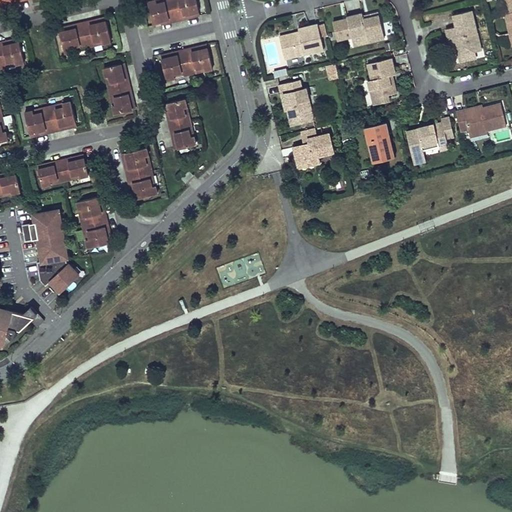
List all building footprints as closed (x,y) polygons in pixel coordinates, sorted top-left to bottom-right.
[(153,0),(148,1),(153,22),(160,20),(161,24),(168,22),(177,20),(171,0),(170,0),(157,3),(156,0),(153,0)] [(171,0),(177,20),(183,18),(192,16),(191,13),(199,11),(196,0),(171,0)] [(481,50),(472,10),(454,15),(456,27),(446,29),(448,36),(449,43),(455,41),(457,46),(459,56),(475,51),(481,50)] [(352,37),(352,38),(367,34),(369,41),(385,37),(379,12),(369,15),(370,17),(364,19),(363,16),(362,13),(354,15),(347,17),(347,18),(348,20),(344,21),(343,19),(333,21),(338,40),(352,37)] [(103,44),(111,42),(106,21),(99,23),(98,19),(90,21),(82,23),(87,43),(102,40),(103,44)] [(87,43),(82,23),(74,25),(67,27),(68,30),(60,32),(65,52),(73,51),(72,47),(87,43)] [(280,41),(285,59),(324,49),(317,24),(298,29),(299,32),(300,36),(280,41)] [(279,37),(280,41),(300,36),(299,32),(290,34),(279,37)] [(367,34),(352,38),(354,45),(369,41),(367,34)] [(5,42),(0,42),(0,61),(1,64),(15,61),(16,64),(25,62),(20,41),(12,43),(11,40),(5,42)] [(184,50),(189,71),(204,67),(205,71),(213,69),(208,48),(200,50),(199,46),(192,48),(184,50)] [(169,57),(162,59),(167,80),(175,78),(174,74),(189,71),(184,50),(174,52),(168,54),(169,57)] [(475,51),(459,56),(460,62),(477,58),(475,51)] [(389,95),(397,93),(394,81),(391,81),(390,76),(393,75),(396,75),(395,69),(392,58),(369,63),(372,79),(369,80),(373,99),(389,95)] [(339,77),(335,63),(326,66),(330,80),(339,77)] [(114,89),(130,86),(128,79),(126,71),(123,71),(121,64),(104,68),(106,76),(110,75),(114,89)] [(277,78),(289,75),(287,69),(275,72),(277,78)] [(288,111),(292,125),(314,120),(310,105),(306,88),(302,89),(300,79),(279,85),(281,94),(284,94),(288,111)] [(315,85),(306,88),(310,105),(319,103),(315,85)] [(132,94),(130,86),(114,89),(117,104),(114,105),(116,114),(132,110),(130,102),(133,101),(132,94)] [(389,95),(373,99),(374,105),(390,101),(389,95)] [(168,117),(170,126),(187,122),(184,107),(187,106),(185,98),(168,102),(170,110),(167,110),(168,117)] [(76,122),(71,101),(63,103),(64,107),(49,110),(54,131),(64,129),(69,127),(69,124),(76,122)] [(457,115),(461,131),(468,129),(469,135),(488,130),(506,126),(501,103),(483,108),(464,112),(465,113),(457,115)] [(456,112),(457,115),(465,113),(464,112),(483,108),(482,105),(474,107),(456,112)] [(44,133),(54,131),(49,110),(34,114),(33,110),(25,112),(30,133),(38,131),(38,135),(44,133)] [(441,119),(442,122),(420,128),(421,131),(407,135),(413,157),(424,154),(424,150),(439,146),(440,150),(449,148),(447,138),(454,136),(449,117),(446,118),(441,119)] [(179,148),(196,144),(194,136),(190,137),(187,122),(170,126),(173,136),(174,141),(178,140),(179,148)] [(388,128),(387,122),(365,127),(371,155),(384,152),(386,157),(395,155),(388,128)] [(318,127),(303,130),(306,144),(309,143),(308,138),(320,135),(318,127)] [(334,152),(329,133),(320,135),(308,138),(309,143),(306,144),(293,147),(297,161),(306,159),(307,162),(319,159),(318,156),(334,152)] [(148,156),(146,147),(126,152),(128,160),(124,161),(126,169),(128,176),(148,171),(145,157),(148,156)] [(395,155),(386,157),(384,152),(371,155),(373,163),(395,157),(395,155)] [(424,154),(413,157),(415,164),(426,161),(424,154)] [(80,176),(88,174),(85,158),(77,160),(76,157),(69,158),(61,160),(64,176),(79,173),(80,176)] [(306,159),(297,161),(298,168),(320,163),(319,159),(307,162),(306,159)] [(50,180),(64,176),(61,160),(50,163),(45,164),(46,168),(38,170),(42,185),(51,183),(50,180)] [(194,175),(189,170),(181,178),(186,182),(194,175)] [(148,171),(128,176),(131,187),(132,192),(135,191),(137,199),(158,194),(156,185),(152,186),(148,171)] [(0,175),(0,191),(12,189),(13,193),(21,191),(17,175),(9,177),(8,173),(2,175),(0,175)] [(98,196),(77,201),(79,210),(83,209),(87,224),(107,219),(105,210),(103,203),(100,204),(98,196)] [(68,261),(64,242),(65,242),(59,210),(40,214),(41,221),(40,224),(38,223),(36,223),(24,225),(27,240),(39,238),(41,238),(42,236),(44,237),(47,252),(42,253),(43,260),(38,261),(42,279),(47,285),(52,280),(54,278),(56,281),(54,283),(62,291),(80,274),(68,261)] [(109,227),(107,219),(87,224),(90,238),(87,239),(89,248),(109,243),(107,235),(111,234),(109,227)] [(47,252),(44,237),(42,236),(41,238),(39,238),(42,253),(47,252)] [(183,285),(175,287),(180,302),(188,300),(183,285)] [(0,309),(0,340),(5,342),(7,333),(10,330),(10,331),(10,332),(11,333),(12,333),(13,334),(14,334),(15,333),(16,332),(17,332),(17,331),(17,330),(17,329),(17,328),(16,327),(15,326),(21,329),(32,319),(39,313),(32,306),(25,313),(15,310),(14,316),(8,314),(9,309),(6,308),(0,309)] [(46,320),(39,313),(32,319),(39,326),(46,320)]
